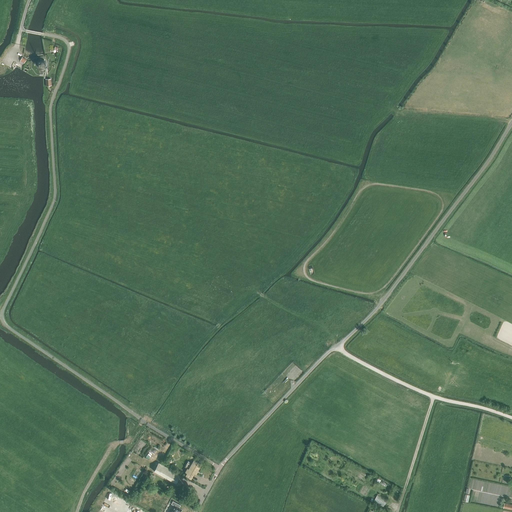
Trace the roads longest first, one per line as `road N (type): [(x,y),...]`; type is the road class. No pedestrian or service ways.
road 1 (unclassified): [(196,511),(231,453),(380,303),(511,123)]
road 2 (track): [(286,268),(222,322),(139,427)]
road 3 (track): [(511,418),(438,399),(335,347)]
